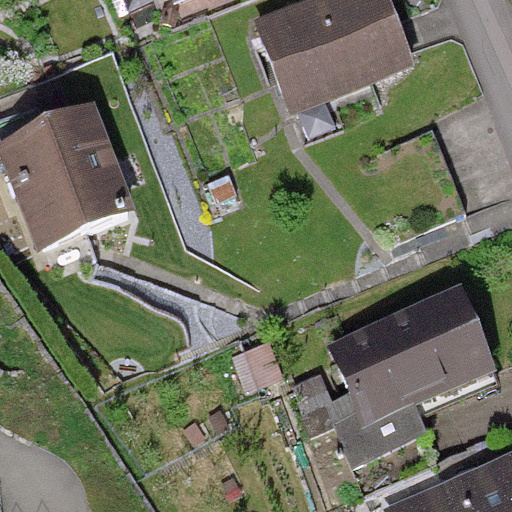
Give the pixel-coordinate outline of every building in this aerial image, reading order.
[(112,0),(119,16),(130,12),(124,0),(112,0)] [(124,0),(130,12),(152,0),(124,0)] [(390,0),(303,0),(255,20),(292,114),(415,65),(390,0)] [(136,210),(95,100),(0,141),(0,152),(38,252),(136,210)] [(461,283),(328,345),(348,394),(363,428),(416,405),(420,403),(492,372),(498,369),(461,283)] [(246,393),(282,379),(269,343),(232,357),(246,393)] [(492,372),(420,403),(425,415),(497,384),(492,372)] [(325,404),(333,400),(321,374),(294,387),(311,437),(336,427),(325,404)] [(428,432),(416,405),(363,428),(348,394),(333,400),(325,404),(336,427),(353,466),(428,432)] [(511,511),(511,450),(384,508),(385,511),(511,511)]
